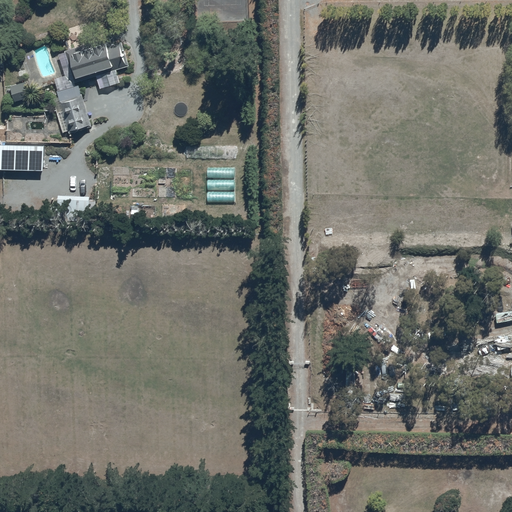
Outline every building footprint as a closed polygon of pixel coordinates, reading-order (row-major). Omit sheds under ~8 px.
[(111,46),(110,42),(72,54),(80,80),(129,64),(122,43),(111,46)] [(29,81),(12,86),(17,102),(34,97),(29,81)] [(84,95),(63,101),(73,131),(93,125),(84,95)] [(65,114),(58,116),(64,133),(71,131),(65,114)] [(90,196),(58,195),(57,215),(90,216),(90,196)] [(47,204),(6,204),(6,215),(47,214),(47,204)]
